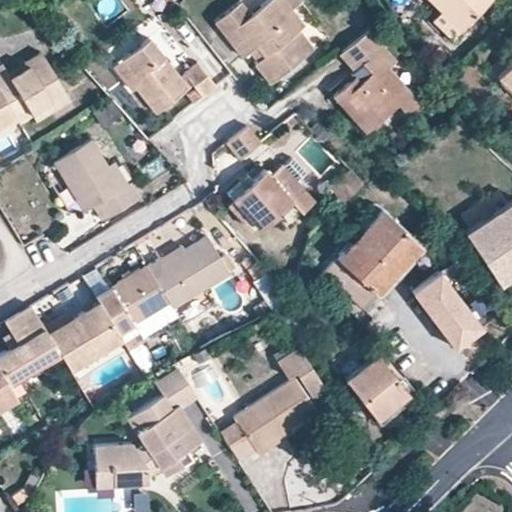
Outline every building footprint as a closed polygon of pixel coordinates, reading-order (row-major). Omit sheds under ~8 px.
[(269,83),(312,47),(287,12),(292,9),(285,0),(266,0),(250,13),(240,0),(239,0),(214,21),(242,57),(249,51),(257,45),(264,54),(256,61),(253,63),(269,83)] [(285,0),(292,9),(301,0),(285,0)] [(432,0),(440,7),(459,27),(485,0),(432,0)] [(459,27),(440,7),(430,17),(449,38),(459,27)] [(287,12),(312,47),(328,36),(314,17),(304,24),(292,9),(287,12)] [(392,60),(368,29),(338,53),(352,70),(363,62),(371,70),(360,80),(354,86),(348,80),(331,95),(364,132),(398,104),(407,115),(422,103),(387,65),(392,60)] [(149,37),(118,61),(138,84),(135,88),(155,113),(189,86),(149,37)] [(511,106),(511,41),(508,46),(511,51),(511,59),(497,75),(511,89),(511,103),(511,105),(511,106)] [(249,51),(256,61),(264,54),(257,45),(249,51)] [(38,50),(5,70),(9,75),(41,55),(38,50)] [(1,64),(0,64),(0,91),(16,118),(18,121),(30,114),(65,94),(41,55),(9,75),(5,70),(1,64)] [(138,84),(118,61),(113,65),(132,90),(135,88),(138,84)] [(183,72),(202,96),(215,85),(197,62),(183,72)] [(354,74),(348,80),(354,86),(360,80),(354,74)] [(0,91),(0,127),(16,118),(0,91)] [(65,94),(30,114),(35,120),(50,111),(54,118),(73,105),(65,94)] [(122,114),(111,99),(92,112),(103,127),(122,114)] [(247,125),(225,143),(238,157),(260,141),(247,125)] [(65,152),(54,159),(53,160),(83,209),(93,204),(102,219),(139,197),(129,181),(127,182),(120,187),(106,164),(89,138),(65,152)] [(52,155),(54,159),(65,152),(63,149),(52,155)] [(293,156),(283,164),(296,179),(306,171),(293,156)] [(120,187),(127,182),(113,159),(106,164),(120,187)] [(264,167),(254,178),(248,185),(241,178),(225,193),(258,230),(290,200),(302,212),(315,199),(283,164),(281,162),(270,173),(264,167)] [(364,184),(350,169),(332,187),(346,201),(364,184)] [(248,185),(254,178),(248,172),(241,178),(248,185)] [(460,226),(494,277),(511,265),(511,193),(511,192),(460,226)] [(392,252),(399,258),(416,240),(375,203),(316,267),(357,304),(383,276),(376,269),(392,252)] [(158,256),(145,264),(167,301),(171,306),(235,267),(226,253),(219,258),(205,236),(184,249),(163,262),(158,256)] [(180,243),(158,256),(163,262),(184,249),(180,243)] [(383,276),(399,258),(392,252),(376,269),(383,276)] [(246,270),(253,265),(248,257),(241,262),(246,270)] [(256,263),(253,265),(246,270),(253,282),(264,274),(256,263)] [(167,301),(145,264),(111,285),(105,288),(95,294),(99,301),(122,338),(129,349),(143,340),(132,323),(150,312),(167,301)] [(449,344),(476,323),(433,267),(406,288),(417,301),(419,299),(441,328),(438,330),(449,344)] [(275,311),(287,296),(268,271),(264,274),(253,282),(251,283),(272,313),(275,311)] [(105,288),(111,285),(107,279),(101,283),(105,288)] [(59,351),(69,369),(122,338),(99,301),(72,316),(47,332),(59,351)] [(171,306),(167,301),(150,312),(153,318),(171,306)] [(0,353),(0,369),(8,382),(59,351),(47,332),(36,316),(30,306),(4,321),(9,330),(17,344),(9,348),(0,353)] [(51,307),(36,316),(47,332),(72,316),(66,309),(56,315),(51,307)] [(1,335),(9,348),(17,344),(9,330),(1,335)] [(311,397),(323,389),(296,345),(275,358),(286,376),(294,370),(311,397)] [(339,374),(367,410),(383,397),(386,402),(403,389),(371,349),(339,374)] [(0,405),(16,396),(8,382),(0,369),(0,405)] [(179,406),(195,395),(177,369),(152,380),(161,392),(167,389),(179,406)] [(254,448),(287,426),(314,408),(293,375),(233,415),(243,432),(254,448)] [(196,433),(179,406),(167,389),(161,392),(124,416),(141,441),(133,446),(130,441),(92,443),(93,468),(110,468),(111,485),(147,483),(147,473),(147,466),(152,457),(158,467),(163,475),(180,463),(175,455),(194,442),(196,433)] [(383,397),(367,410),(371,414),(386,402),(383,397)] [(292,432),(287,426),(254,448),(257,455),(292,432)] [(254,448),(243,432),(226,443),(236,460),(254,448)] [(147,473),(158,467),(152,457),(147,466),(147,473)] [(110,468),(93,468),(94,486),(111,485),(110,468)] [(28,497),(22,487),(10,494),(17,505),(28,497)]
